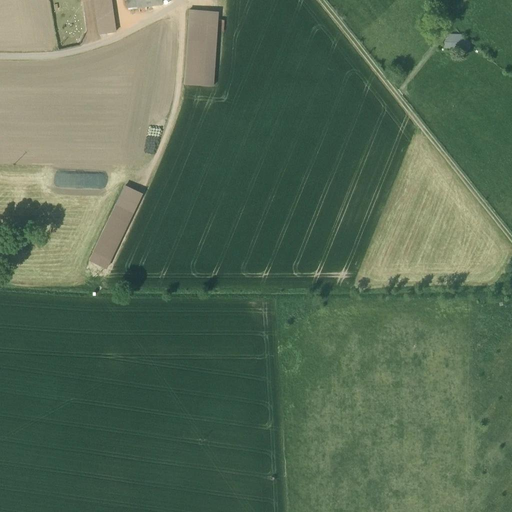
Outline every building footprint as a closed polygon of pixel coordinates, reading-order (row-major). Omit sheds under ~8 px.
[(94,0),(95,5),(99,34),(115,32),(110,0),(94,0)] [(127,0),(128,9),(138,8),(136,0),(127,0)] [(184,84),(213,86),(218,11),(189,9),(184,84)] [(287,75),(287,83),(326,84),(326,75),(287,75)] [(134,213),(116,205),(93,251),(111,260),(134,213)]
